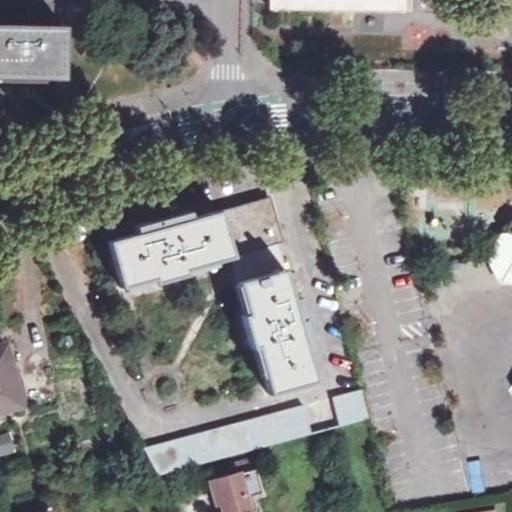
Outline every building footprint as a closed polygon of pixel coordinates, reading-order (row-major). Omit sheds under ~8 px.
[(269,0),(269,9),(403,11),(403,0),(269,0)] [(0,76),(62,79),(65,26),(0,23),(0,76)] [(230,256),(275,244),(281,242),(269,198),(218,210),(230,256)] [(184,268),(230,256),(218,210),(172,223),(171,218),(162,221),(153,223),(155,229),(108,241),(120,285),(151,277),(152,282),(185,273),(184,268)] [(483,256),(497,282),(511,281),(511,232),(499,233),(483,256)] [(275,244),(230,256),(247,313),(242,314),(251,345),(255,344),(270,392),(315,381),(301,333),(308,331),(303,314),(296,315),(275,244)] [(0,353),(0,414),(24,407),(7,351),(0,353)] [(340,425),(368,417),(361,388),(332,396),(340,425)] [(225,457),(247,450),(311,433),(302,405),(143,447),(158,475),(225,457)] [(0,450),(11,447),(6,431),(0,433),(0,450)] [(252,470),(247,450),(225,457),(227,467),(210,472),(212,481),(252,470)] [(252,470),(212,481),(209,482),(217,509),(223,508),(224,511),(250,511),(247,497),(265,492),(258,468),(252,470)]
